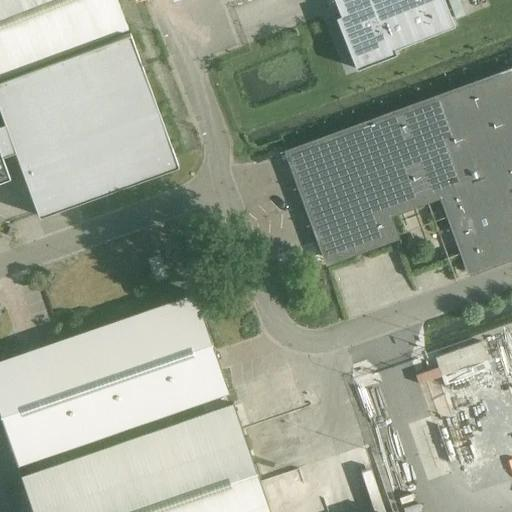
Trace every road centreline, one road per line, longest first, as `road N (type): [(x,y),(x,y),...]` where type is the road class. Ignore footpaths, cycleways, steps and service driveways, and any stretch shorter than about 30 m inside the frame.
road 1 (unclassified): [(220,187),(275,326),(290,339),(332,342),(511,277)]
road 2 (unclassified): [(0,266),(220,187)]
road 3 (unclassified): [(220,187),(219,144),(170,8)]
